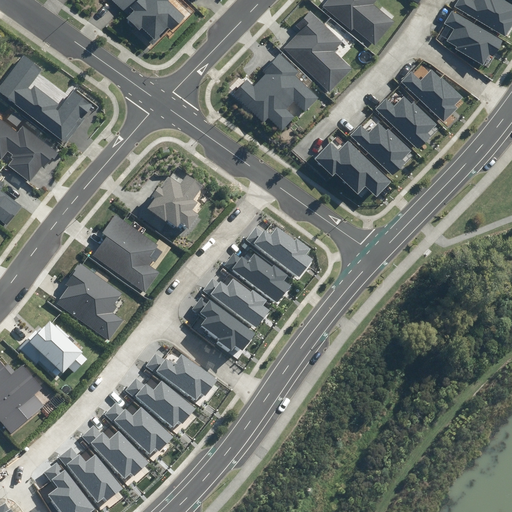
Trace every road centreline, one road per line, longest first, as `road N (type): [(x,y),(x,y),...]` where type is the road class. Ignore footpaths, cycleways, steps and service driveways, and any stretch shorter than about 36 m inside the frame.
road 1 (residential): [(154,99),(0,288)]
road 2 (residential): [(7,478),(158,318)]
road 3 (tertiary): [(370,261),(508,107)]
road 4 (residential): [(158,318),(269,185)]
road 5 (tertiary): [(266,399),(370,261)]
road 6 (residential): [(18,0),(154,99)]
road 7 (tertiary): [(172,511),(266,399)]
road 8 (residential): [(154,99),(269,185)]
road 9 (residential): [(256,0),(154,99)]
road 10 (residential): [(158,318),(266,399)]
road 11 (residential): [(269,185),(370,261)]
